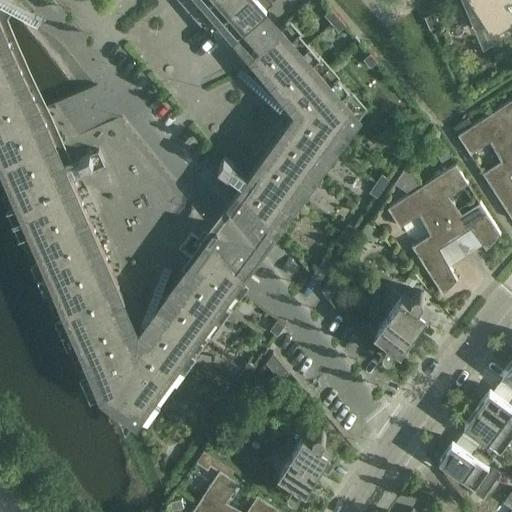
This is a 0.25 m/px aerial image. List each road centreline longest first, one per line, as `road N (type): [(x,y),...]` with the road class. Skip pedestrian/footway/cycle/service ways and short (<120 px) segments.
road 1 (residential): [(399,443),(237,231),(96,68)]
road 2 (residential): [(511,289),(399,443)]
